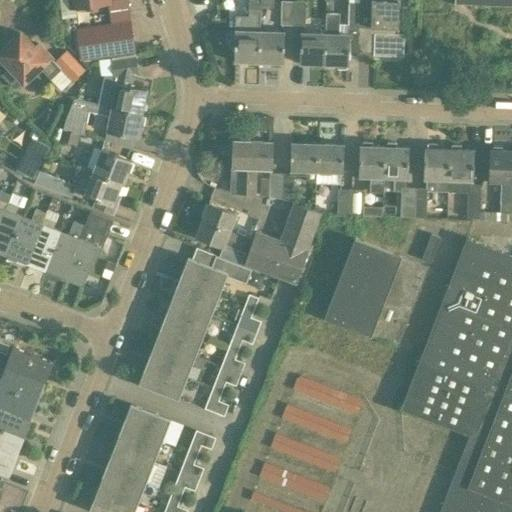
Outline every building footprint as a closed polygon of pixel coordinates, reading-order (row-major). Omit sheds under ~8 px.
[(58,0),(61,18),(76,16),(74,5),(109,0),(108,0),(58,0)] [(261,17),(261,0),(248,0),(248,17),(261,17)] [(280,0),(280,25),(293,25),(294,1),(280,0)] [(359,0),(359,3),(359,22),(358,34),(374,35),(373,54),(404,55),(404,33),(398,33),(399,0),(359,0)] [(304,25),(305,1),(294,1),(293,25),(304,25)] [(359,22),(359,3),(348,2),(347,22),(359,22)] [(350,33),(339,32),(339,14),(325,13),(325,32),(324,63),(337,64),(336,68),(346,68),(346,64),(349,64),(350,33)] [(131,19),(75,28),(80,59),(135,51),(131,19)] [(259,61),(260,30),(235,29),(234,60),(246,61),(246,66),(257,66),(257,61),(259,61)] [(260,30),(259,61),(271,61),(270,65),(280,66),(280,62),(284,62),(285,30),(260,30)] [(51,78),(60,69),(72,82),(85,70),(66,50),(54,61),(50,56),(37,42),(33,46),(20,31),(8,43),(4,41),(0,44),(0,55),(10,66),(2,74),(15,88),(23,80),(24,81),(41,66),(51,78)] [(300,62),(311,63),(311,67),(321,68),(321,63),(324,63),(325,32),(301,31),(300,62)] [(113,74),(104,76),(98,103),(142,112),(144,101),(148,102),(148,100),(146,100),(150,79),(132,73),(132,71),(137,71),(134,56),(110,60),(113,74)] [(110,115),(106,130),(136,137),(139,125),(143,125),(145,116),(141,115),(142,112),(98,103),(98,105),(74,99),(65,117),(63,126),(84,132),(88,111),(110,115)] [(63,129),(62,129),(59,140),(77,144),(79,133),(83,134),(84,132),(63,126),(63,129)] [(33,178),(50,146),(32,137),(15,169),(33,178)] [(233,139),(232,166),(231,181),(225,181),(222,180),(220,186),(230,189),(229,193),(255,194),(257,167),(271,167),(273,141),(233,139)] [(312,140),(312,142),(291,141),(290,168),(307,169),(306,179),(309,182),(316,183),(316,170),(318,143),(317,142),(317,141),(312,140)] [(360,144),(358,175),(370,175),(369,191),(383,192),(384,176),(383,176),(384,145),(372,145),(372,142),(363,141),(363,145),(360,144)] [(383,176),(384,176),(393,176),(393,190),(401,190),(400,217),(414,217),(415,187),(405,186),(405,177),(408,177),(409,146),(396,146),(396,142),(387,142),(387,146),(384,145),(383,176)] [(318,143),(316,170),(343,171),(344,144),(318,143)] [(427,190),(448,191),(449,148),(437,147),(437,144),(428,144),(427,147),(425,147),(424,177),(426,177),(425,187),(415,187),(414,217),(426,217),(427,190)] [(451,148),(449,148),(448,191),(467,192),(466,217),(478,218),(479,218),(480,211),(479,211),(480,185),(472,184),(472,179),(473,179),(474,149),(461,148),(461,145),(452,144),(451,148)] [(511,149),(502,150),(502,146),(493,146),(493,149),(491,149),(489,180),(501,180),(499,211),(480,211),(479,218),(478,218),(478,220),(511,221),(511,220),(511,149)] [(93,170),(122,181),(126,171),(129,172),(133,163),(129,161),(130,158),(102,147),(93,170)] [(122,181),(93,170),(80,166),(73,184),(39,171),(34,183),(71,197),(74,189),(84,193),(113,204),(117,193),(121,195),(125,185),(121,184),(122,181)] [(269,172),(269,178),(260,178),(260,195),(281,198),(282,172),(269,172)] [(292,202),(293,173),(282,172),(281,198),(292,202)] [(349,215),(350,189),(337,188),(336,214),(349,215)] [(362,215),(363,190),(350,189),(349,215),(362,215)] [(7,202),(0,220),(0,251),(8,254),(24,215),(16,212),(18,206),(7,202)] [(196,234),(223,245),(241,252),(247,237),(229,230),(236,212),(209,202),(196,234)] [(255,230),(244,262),(277,274),(287,278),(296,281),(308,249),(307,249),(320,212),(294,202),(280,239),(255,230)] [(24,215),(8,254),(27,262),(47,210),(46,212),(35,208),(31,218),(24,215)] [(47,210),(27,262),(45,269),(61,230),(53,226),(58,214),(47,210)] [(83,284),(99,245),(102,246),(113,219),(90,211),(84,224),(64,277),(83,284)] [(61,230),(45,269),(64,277),(84,224),(73,220),(68,233),(61,230)] [(421,258),(430,262),(440,236),(430,233),(421,258)] [(397,346),(428,265),(400,255),(354,237),(323,317),(397,346)] [(511,511),(511,255),(467,238),(419,361),(401,408),(470,434),(455,472),(439,511),(243,511),(244,511),(243,511),(511,511)] [(179,277),(219,293),(226,275),(246,283),(251,268),(215,254),(211,265),(188,256),(179,277)] [(111,271),(114,263),(107,260),(104,268),(101,276),(110,279),(113,271),(111,271)] [(211,314),(219,293),(179,277),(171,298),(211,314)] [(248,294),(244,304),(253,307),(257,297),(248,294)] [(203,334),(211,314),(171,298),(163,319),(203,334)] [(241,313),(249,317),(253,307),(244,304),(241,313)] [(194,356),(203,334),(163,319),(155,340),(194,356)] [(241,339),(251,343),(256,331),(237,323),(229,344),(238,348),(241,339)] [(29,330),(19,327),(17,334),(27,337),(29,330)] [(194,356),(155,340),(147,361),(186,376),(194,356)] [(238,348),(229,344),(225,354),(234,358),(238,348)] [(0,363),(45,381),(53,361),(13,346),(9,356),(0,352),(0,363)] [(178,398),(186,376),(147,361),(138,382),(178,398)] [(0,379),(0,384),(38,400),(45,381),(0,363),(0,373),(2,374),(0,379)] [(293,390),(356,414),(362,400),(299,375),(293,390)] [(222,390),(226,381),(216,377),(212,387),(222,390)] [(0,406),(31,418),(38,400),(0,384),(0,406)] [(218,400),(222,390),(212,387),(208,397),(218,400)] [(122,424),(162,440),(170,418),(130,403),(122,424)] [(281,418),(345,443),(351,429),(287,404),(281,418)] [(0,427),(24,437),(31,418),(0,406),(0,427)] [(162,440),(122,424),(114,445),(153,461),(162,440)] [(0,449),(16,456),(24,437),(0,427),(0,449)] [(276,433),(270,447),(334,472),(340,458),(276,433)] [(196,453),(200,444),(191,440),(187,450),(196,453)] [(153,461),(114,445),(105,466),(145,482),(153,461)] [(16,456),(0,449),(0,470),(9,474),(16,456)] [(184,460),(193,463),(196,453),(187,450),(184,460)] [(259,476),(323,501),(328,487),(264,462),(259,476)] [(145,482),(105,466),(97,487),(137,502),(145,482)] [(181,495),(184,486),(175,482),(171,492),(181,495)] [(133,511),(137,502),(97,487),(89,508),(97,511),(133,511)] [(305,511),(253,491),(249,500),(279,511),(305,511)] [(167,501),(177,505),(181,495),(171,492),(167,501)]
